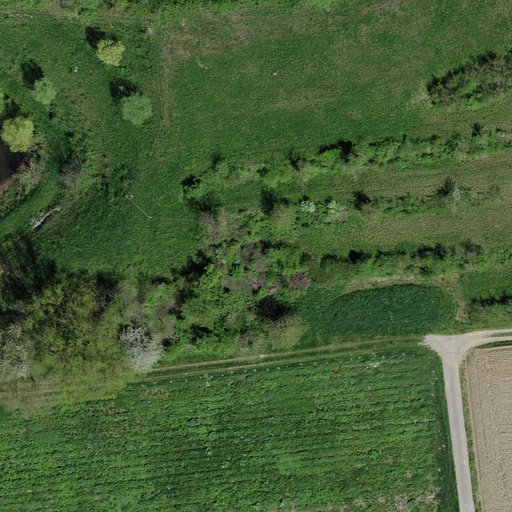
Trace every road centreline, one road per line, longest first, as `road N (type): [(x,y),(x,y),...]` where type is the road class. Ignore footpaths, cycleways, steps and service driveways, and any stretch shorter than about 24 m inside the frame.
road 1 (track): [(450,345),(0,394)]
road 2 (track): [(450,345),(466,511)]
